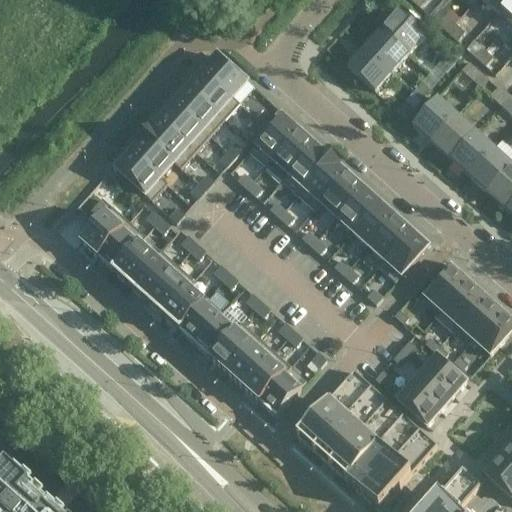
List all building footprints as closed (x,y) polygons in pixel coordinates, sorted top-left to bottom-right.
[(424,0),(410,0),(409,2),(419,10),(428,19),(436,10),(427,2),(424,0)] [(511,0),(481,0),(498,15),(511,0)] [(511,0),(498,15),(511,27),(511,0)] [(399,14),(382,33),(409,58),(426,39),(399,14)] [(437,27),(447,36),(455,27),(444,18),(437,27)] [(193,19),(193,32),(202,32),(202,19),(193,19)] [(455,27),(447,36),(457,44),(465,36),(455,27)] [(409,58),(382,33),(365,51),(393,76),(409,58)] [(393,76),(365,51),(348,71),(376,95),(393,76)] [(492,61),(482,52),(475,60),(485,69),(492,61)] [(437,67),(445,75),(446,76),(456,65),(447,56),(437,67)] [(203,75),(240,108),(233,101),(248,85),(218,58),(203,75)] [(469,66),(461,74),(481,92),(488,83),(469,66)] [(226,124),(240,108),(203,75),(189,90),(226,124)] [(421,104),(430,93),(422,85),(412,95),(421,104)] [(226,124),(189,90),(180,101),(174,107),(211,141),(224,126),(226,124)] [(508,101),(497,91),(490,99),(501,109),(508,101)] [(413,129),(432,146),(457,118),(438,101),(413,129)] [(405,104),(396,115),(404,122),(413,112),(405,104)] [(211,141),(174,107),(160,123),(197,156),(211,141)] [(272,121),(264,115),(256,123),(264,130),(272,121)] [(457,118),(432,146),(451,163),(476,135),(457,118)] [(266,171),(299,134),(282,119),(249,156),(266,171)] [(182,173),(197,156),(160,123),(153,131),(151,129),(143,138),(182,173)] [(264,130),(256,123),(248,132),(256,139),(264,130)] [(309,156),(315,149),(299,134),(266,171),(282,186),(309,156)] [(476,135),(451,163),(470,180),(495,152),(476,135)] [(182,173),(143,138),(135,147),(137,149),(134,152),(131,156),(168,189),(168,188),(161,182),(174,167),(181,174),(182,173)] [(243,153),(236,147),(228,156),(235,162),(243,153)] [(298,200),(333,161),(324,153),(322,155),(318,152),(316,149),(315,149),(309,156),(282,186),(283,186),(298,200)] [(511,167),(495,152),(470,180),(488,196),(511,169),(511,167)] [(168,189),(131,156),(115,173),(145,200),(152,206),(168,189)] [(235,162),(228,156),(220,165),(227,171),(235,162)] [(314,215),(347,178),(341,171),(342,170),(333,161),(298,200),(314,215)] [(511,169),(488,196),(507,213),(511,207),(511,169)] [(244,178),(238,185),(247,193),(253,186),(244,178)] [(337,222),(363,192),(347,178),(314,215),(315,215),(321,208),(337,222)] [(214,186),(207,179),(199,188),(206,194),(214,186)] [(253,186),(247,193),(256,201),(262,194),(253,186)] [(206,194),(199,188),(191,197),(198,203),(206,194)] [(337,222),(353,236),(380,206),(363,192),(337,222)] [(99,263),(130,228),(112,211),(102,202),(85,221),(96,230),(81,247),(99,263)] [(277,206),(270,214),(279,222),(286,214),(277,206)] [(353,236),(369,251),(396,221),(380,206),(353,236)] [(185,218),(177,212),(169,221),(177,227),(185,218)] [(286,214),(279,222),(288,230),(295,222),(286,214)] [(153,215),(146,222),(155,230),(162,223),(153,215)] [(379,272),(412,235),(396,221),(369,251),(384,264),(378,272),(379,272)] [(162,223),(155,230),(164,238),(171,231),(162,223)] [(114,276),(145,241),(130,228),(99,263),(114,276)] [(309,235),(302,243),(311,251),(318,243),(309,235)] [(396,287),(429,250),(412,235),(379,272),(396,287)] [(130,290),(161,255),(154,262),(140,249),(146,242),(145,241),(114,276),(130,290)] [(188,241),(182,248),(191,256),(197,248),(188,241)] [(318,243),(311,251),(320,259),(327,251),(318,243)] [(197,248),(191,256),(199,264),(206,256),(197,248)] [(146,305),(178,270),(161,255),(130,290),(146,305)] [(341,264),(334,271),(343,279),(350,272),(341,264)] [(435,288),(422,304),(437,318),(467,285),(444,264),(429,282),(435,288)] [(162,320),(194,284),(178,270),(146,305),(162,320)] [(221,270),(214,277),(223,285),(230,277),(221,270)] [(350,272),(343,279),(352,287),(359,280),(350,272)] [(230,277),(223,285),(232,293),(239,285),(230,277)] [(179,334),(207,302),(206,302),(203,305),(189,292),(195,285),(194,284),(162,320),(179,334)] [(438,318),(434,322),(451,337),(484,300),(467,285),(437,318),(438,318)] [(374,293),(367,301),(376,309),(383,301),(374,293)] [(253,298),(246,306),(255,314),(262,306),(253,298)] [(484,300),(451,337),(452,338),(455,334),(471,348),(500,315),(484,300)] [(195,349),(223,317),(207,302),(179,334),(195,349)] [(262,306),(255,314),(264,322),(271,314),(262,306)] [(400,315),(395,320),(403,328),(409,322),(400,314),(400,315)] [(511,324),(500,315),(471,348),(471,349),(474,345),(490,359),(499,350),(511,335),(511,324)] [(211,363),(243,328),(242,327),(235,334),(221,321),(224,318),(223,317),(195,349),(211,363)] [(285,327),(278,335),(287,343),(294,335),(285,327)] [(227,377),(259,342),(243,328),(211,363),(227,377)] [(294,335),(287,343),(296,350),(303,343),(294,335)] [(243,392),(275,357),(259,342),(227,377),(243,392)] [(431,342),(425,348),(434,356),(439,350),(431,342)] [(410,345),(401,354),(408,360),(416,351),(410,345)] [(439,350),(434,356),(442,363),(448,357),(439,350)] [(401,354),(393,363),(399,369),(408,360),(401,354)] [(259,406),(291,371),(275,357),(243,392),(259,406)] [(318,357),(311,364),(320,372),(327,365),(318,357)] [(437,359),(424,375),(453,401),(467,386),(459,379),(437,359)] [(459,361),(454,367),(463,375),(468,369),(459,361)] [(292,372),(291,371),(259,406),(276,421),(302,393),(285,379),(292,372)] [(383,375),(375,383),(381,389),(389,380),(383,375)] [(424,375),(411,389),(440,416),(453,401),(424,375)] [(411,389),(397,404),(424,428),(427,430),(440,416),(411,389)] [(313,422),(297,439),(314,455),(330,437),(343,423),(346,419),(329,404),(313,422)] [(330,437),(314,455),(330,469),(346,452),(362,434),(346,419),(343,423),(330,437)] [(346,452),(330,469),(347,484),(362,467),(371,456),(378,449),(378,448),(362,434),(346,452)] [(511,447),(500,461),(511,471),(511,447)] [(362,467),(347,484),(363,499),(378,481),(385,473),(394,463),(378,449),(371,456),(362,467)] [(511,471),(500,461),(485,478),(489,481),(511,502),(511,471)] [(378,481),(363,499),(377,511),(381,511),(395,496),(411,478),(394,463),(385,473),(378,481)] [(426,511),(460,511),(470,502),(481,489),(462,472),(444,493),(426,511)] [(39,511),(36,509),(34,507),(0,476),(0,511),(39,511)]
